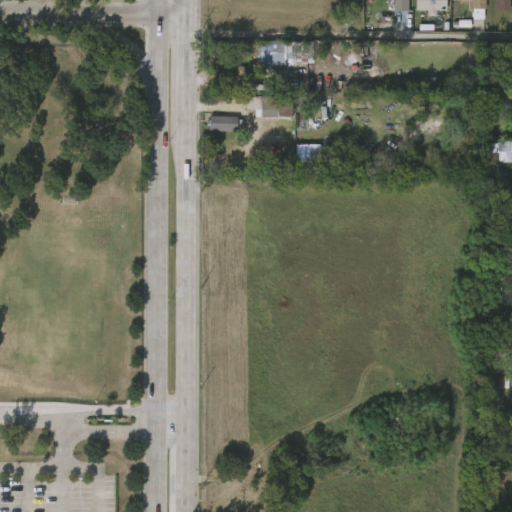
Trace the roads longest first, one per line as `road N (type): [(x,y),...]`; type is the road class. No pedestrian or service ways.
road 1 (secondary): [(156,0),(152,408)]
road 2 (secondary): [(185,431),(186,124)]
road 3 (tertiary): [(0,12),(187,12)]
